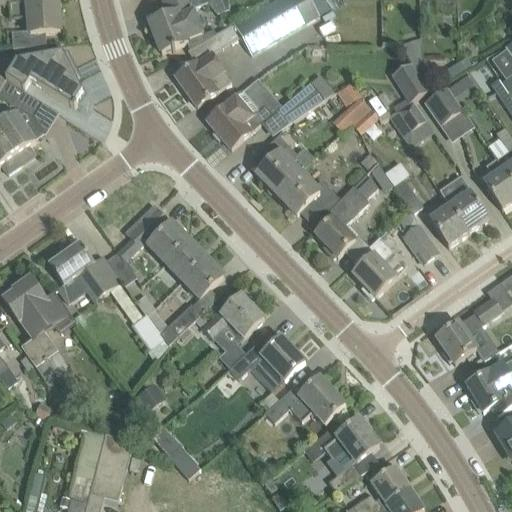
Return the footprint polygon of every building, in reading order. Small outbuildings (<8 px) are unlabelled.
[(8,0),(0,0),(0,8),(9,8),(8,0)] [(191,53),(206,43),(193,11),(222,0),(180,0),(164,6),(169,19),(151,26),(162,56),(188,46),(191,53)] [(231,87),(212,59),(241,40),(253,58),(320,20),(307,0),(299,0),(293,4),(291,0),(282,0),(206,43),(191,53),(188,55),(196,66),(176,80),(198,111),(231,87)] [(10,6),(10,8),(11,22),(29,21),(30,35),(12,36),(13,52),(27,52),(47,50),(46,37),(61,35),(58,1),(27,4),(27,5),(10,6)] [(422,75),(422,61),(421,41),(400,48),(419,76),(422,75)] [(506,53),(491,64),(506,84),(511,79),(511,45),(505,51),(506,53)] [(83,95),(77,83),(82,80),(68,54),(49,58),(16,64),(6,81),(25,93),(31,84),(75,112),(78,107),(76,106),(83,95)] [(10,61),(0,76),(0,79),(5,83),(6,81),(16,64),(10,61)] [(412,69),(392,81),(409,108),(414,104),(428,95),(412,69)] [(6,84),(0,80),(0,99),(17,110),(26,96),(6,84)] [(353,86),(337,97),(345,109),(361,99),(353,86)] [(312,87),(280,112),(292,126),(325,103),(312,87)] [(511,98),(506,89),(497,95),(511,117),(511,98)] [(448,91),(425,107),(441,131),(464,115),(448,91)] [(232,153),(272,119),(265,110),(260,114),(243,94),(227,108),(208,125),(232,153)] [(359,100),(342,117),(352,127),(355,124),(369,111),(359,100)] [(409,108),(390,121),(404,141),(428,125),(414,104),(409,108)] [(369,111),(355,124),(365,134),(379,121),(369,111)] [(36,145),(25,129),(16,115),(0,125),(0,136),(22,169),(36,159),(29,150),(36,145)] [(511,140),(506,132),(497,139),(509,154),(497,163),(511,184),(511,140)] [(8,178),(22,169),(0,136),(0,169),(2,169),(8,178)] [(298,160),(293,155),(278,140),(256,161),(265,171),(257,178),(277,199),(300,177),(315,163),(305,152),(298,160)] [(370,157),(361,166),(367,173),(377,164),(370,157)] [(502,214),(511,207),(511,184),(497,163),(487,170),(492,179),(483,186),(502,214)] [(394,190),(387,179),(380,169),(371,175),(385,196),(394,190)] [(387,179),(394,190),(414,217),(424,210),(397,172),(387,179)] [(314,221),(328,207),(337,199),(323,184),(315,192),(300,177),(277,199),(297,219),(305,211),(314,221)] [(489,223),(471,196),(473,195),(462,180),(440,195),(449,209),(469,237),(489,223)] [(356,244),(344,232),(370,207),(367,204),(378,193),(371,182),(357,195),(355,192),(343,203),(329,217),(333,222),(330,225),(316,239),(327,250),(324,253),(334,263),(337,261),(338,262),(356,244)] [(449,251),(469,237),(449,209),(429,223),(449,251)] [(172,227),(168,224),(158,212),(129,240),(132,243),(118,256),(127,264),(146,246),(166,267),(189,245),(172,227)] [(418,229),(404,239),(423,267),(438,257),(418,229)] [(370,251),(369,252),(368,253),(373,259),(354,278),(376,302),(396,282),(383,267),(394,256),(387,248),(395,241),(388,233),(370,251)] [(183,285),(206,262),(189,245),(166,267),(183,285)] [(81,247),(50,269),(64,289),(59,293),(69,308),(92,292),(100,302),(120,288),(122,286),(104,261),(95,267),(81,247)] [(183,285),(201,303),(224,280),(206,262),(183,285)] [(77,327),(67,312),(55,296),(46,303),(31,282),(14,294),(15,296),(5,304),(35,344),(24,352),(29,359),(23,363),(35,379),(41,387),(66,369),(58,358),(41,334),(52,327),(60,338),(77,327)] [(467,338),(483,327),(484,329),(503,316),(502,314),(505,312),(508,317),(511,314),(511,302),(511,300),(511,299),(511,289),(507,283),(487,296),(492,304),(475,316),(476,317),(460,328),(459,327),(437,342),(455,368),(477,353),(467,338)] [(146,318),(147,320),(157,313),(146,299),(136,306),(145,319),(146,318)] [(243,343),(250,336),(265,322),(242,299),(222,319),(218,315),(201,331),(214,344),(229,329),(243,343)] [(191,308),(160,337),(164,343),(170,349),(196,324),(202,319),(191,308)] [(144,320),(133,329),(150,354),(164,343),(160,337),(147,320),(146,318),(145,319),(144,320)] [(231,373),(230,374),(238,383),(250,373),(271,395),(283,385),(284,386),(291,380),(305,366),(282,341),(268,355),(264,359),(255,350),(246,358),(231,373)] [(0,383),(6,392),(17,385),(0,361),(0,352),(5,349),(0,342),(0,383)] [(235,347),(220,362),(231,373),(246,358),(235,347)] [(498,422),(511,412),(511,381),(504,368),(491,376),(490,375),(467,389),(484,417),(492,412),(498,422)] [(326,428),(331,423),(346,409),(320,381),(299,400),(292,393),(265,417),(275,428),(291,413),(303,426),(314,415),(326,428)] [(167,402),(155,386),(136,402),(147,417),(167,402)] [(35,417),(47,423),(53,413),(41,406),(35,417)] [(10,416),(0,423),(6,432),(17,424),(10,416)] [(332,463),(346,453),(357,467),(380,450),(359,423),(338,439),(333,433),(307,452),(316,463),(326,455),(332,463)] [(511,427),(496,438),(511,464),(511,427)] [(95,481),(105,443),(86,438),(76,476),(95,481)] [(134,446),(133,446),(106,439),(105,443),(95,481),(89,506),(87,511),(101,511),(105,501),(119,505),(131,457),(134,446)] [(139,475),(143,460),(146,461),(150,449),(134,444),(133,446),(134,446),(131,457),(133,458),(130,473),(139,475)] [(337,497),(361,480),(353,469),(330,485),(337,497)] [(380,511),(383,511),(410,493),(395,471),(371,487),(381,502),(375,506),(370,498),(349,511),(380,511)] [(422,511),(410,493),(383,511),(422,511)] [(62,500),(60,510),(67,511),(68,511),(71,502),(62,500)] [(87,511),(89,506),(71,502),(68,511),(87,511)]
